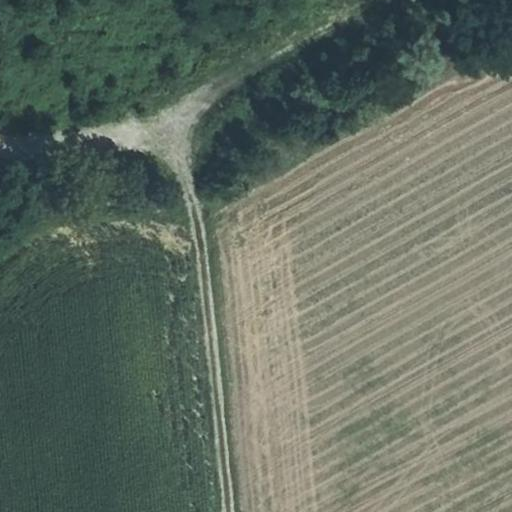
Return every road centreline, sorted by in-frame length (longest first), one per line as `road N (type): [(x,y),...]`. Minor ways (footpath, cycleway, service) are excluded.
road 1 (track): [(353,0),(168,125),(202,237),(229,511)]
road 2 (track): [(168,125),(0,137)]
